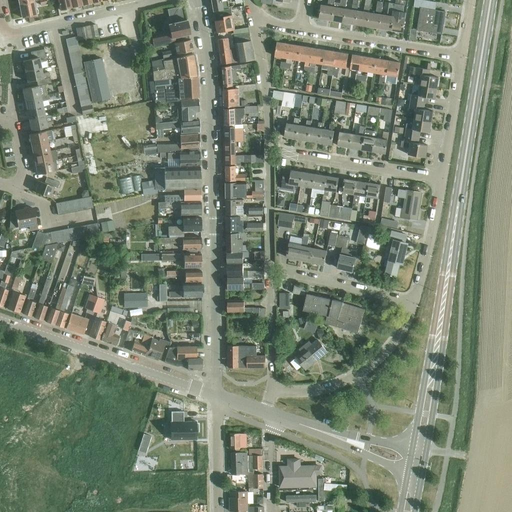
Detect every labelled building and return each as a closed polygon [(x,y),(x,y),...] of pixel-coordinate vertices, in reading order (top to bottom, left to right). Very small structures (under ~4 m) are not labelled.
[(69,0),(57,0),(59,11),(71,8),(69,0)] [(212,0),(214,12),(229,9),(227,0),(212,0)] [(319,18),(331,20),(333,8),(334,3),(334,0),(328,0),(327,7),(321,6),(319,18)] [(345,0),(341,0),(340,4),(334,3),(333,8),(331,20),(343,22),(345,9),(344,9),(345,0)] [(343,22),(354,24),(357,12),(358,0),(353,0),(351,11),(345,9),(343,22)] [(354,24),(366,26),(369,13),(371,0),(368,0),(365,0),(364,13),(357,12),(354,24)] [(437,2),(421,0),(415,0),(414,6),(435,10),(437,2)] [(33,1),(19,5),(22,18),(36,15),(33,2),(33,1)] [(366,26),(379,28),(381,15),(383,2),(377,2),(375,15),(369,13),(366,26)] [(169,7),(171,15),(184,11),(182,3),(169,7)] [(379,28),(390,30),(394,4),(389,3),(388,12),(387,16),(381,15),(379,28)] [(394,4),(390,30),(403,32),(405,19),(406,13),(403,13),(404,6),(394,4)] [(441,34),(445,11),(435,10),(421,7),(417,30),(441,34)] [(229,9),(214,12),(218,33),(234,30),(235,30),(231,8),(229,9)] [(173,38),(188,35),(185,20),(167,24),(169,34),(151,38),(153,46),(174,42),(173,38)] [(96,25),(89,26),(92,38),(98,37),(96,25)] [(76,29),(78,37),(78,40),(92,38),(89,26),(76,29)] [(249,35),(235,36),(237,58),(238,63),(254,61),(251,35),(249,35)] [(66,40),(67,48),(78,45),(77,41),(78,40),(78,37),(66,40)] [(229,38),(218,40),(221,65),(238,63),(237,58),(236,51),(230,51),(229,38)] [(174,49),(175,55),(192,51),(189,41),(171,45),(172,49),(174,49)] [(277,42),(275,56),(287,58),(289,44),(277,42)] [(292,59),(299,60),(301,46),(289,44),(286,63),(285,69),(290,69),(291,64),(292,59)] [(303,72),(309,72),(313,48),(301,46),(299,60),(305,62),(303,72)] [(316,63),(322,64),(324,50),(313,48),(309,72),(314,73),(316,63)] [(170,49),(161,50),(163,58),(171,57),(170,49)] [(23,61),(25,72),(41,68),(47,67),(44,50),(30,52),(31,59),(23,61)] [(327,75),(332,76),(336,52),(324,50),(322,64),(321,68),(328,70),(327,75)] [(68,53),(71,64),(81,61),(79,51),(68,53)] [(336,52),(332,76),(337,77),(339,67),(346,68),(348,54),(336,52)] [(152,79),(177,78),(196,77),(195,67),(193,55),(164,62),(164,59),(152,61),(152,72),(152,79)] [(360,83),(361,81),(362,71),(364,57),(352,55),(350,69),(357,70),(355,82),(360,83)] [(376,58),(364,57),(362,71),(374,73),(376,58)] [(389,60),(376,58),(374,73),(380,74),(379,84),(384,85),(385,82),(389,60)] [(110,98),(101,59),(84,63),(92,102),(110,98)] [(400,62),(389,60),(385,82),(397,84),(400,62)] [(235,71),(241,70),(240,66),(221,68),(224,88),(233,87),(232,82),(236,82),(235,71)] [(36,80),(37,86),(45,85),(51,83),(49,72),(42,74),(41,68),(25,72),(27,82),(36,80)] [(420,85),(437,88),(439,78),(429,76),(430,70),(416,68),(413,84),(420,85)] [(73,74),(76,86),(86,83),(84,72),(73,74)] [(153,102),(176,101),(196,101),(196,77),(177,78),(178,85),(176,85),(176,84),(169,84),(169,85),(155,86),(155,92),(153,92),(153,102)] [(47,95),(46,90),(45,85),(37,86),(22,89),(24,100),(47,95)] [(412,94),(411,101),(422,103),(423,97),(435,99),(437,88),(420,85),(419,91),(416,91),(412,94)] [(223,91),(224,107),(238,107),(238,90),(223,91)] [(303,101),(303,96),(283,93),(282,105),(293,107),(294,100),(303,101)] [(24,100),(27,110),(43,107),(42,102),(48,100),(47,95),(24,100)] [(318,98),(317,105),(326,107),(327,99),(318,98)] [(179,109),(180,120),(194,120),(194,112),(197,112),(196,101),(176,101),(176,109),(179,109)] [(415,114),(414,119),(431,122),(433,112),(421,110),(422,103),(411,101),(409,113),(415,114)] [(356,104),(347,103),(346,115),(349,115),(350,107),(355,108),(356,104)] [(91,105),(80,107),(82,115),(93,113),(91,105)] [(43,107),(27,110),(29,121),(51,116),(49,106),(43,107)] [(248,113),(248,116),(258,116),(257,106),(245,106),(245,113),(248,113)] [(367,115),(379,117),(380,108),(369,106),(368,113),(367,115)] [(241,119),(243,119),(243,108),(224,109),(224,125),(241,124),(241,119)] [(380,108),(379,117),(380,117),(380,115),(384,116),(384,122),(391,122),(392,110),(380,108)] [(51,116),(29,121),(31,131),(53,126),(51,116)] [(284,137),(296,139),(298,125),(299,119),(294,118),(293,125),(286,123),(284,137)] [(406,124),(405,135),(417,137),(418,131),(430,132),(431,122),(414,119),(413,125),(406,124)] [(194,120),(180,120),(180,122),(160,123),(160,128),(179,127),(179,133),(198,132),(198,120),(194,120)] [(296,139),(308,141),(310,127),(311,121),(307,120),(306,126),(298,125),(296,139)] [(308,141),(320,143),(322,129),(323,123),(318,123),(317,129),(310,127),(308,141)] [(322,129),(320,143),(331,145),(335,125),(330,125),(329,131),(322,129)] [(350,148),(361,150),(365,130),(365,127),(360,126),(359,135),(352,134),(350,148)] [(225,143),(235,142),(243,142),(242,129),(234,129),(234,127),(224,128),(225,143)] [(29,135),(31,145),(47,142),(53,141),(51,130),(29,135)] [(361,150),(373,152),(376,138),(377,132),(365,130),(361,150)] [(338,146),(350,148),(352,134),(340,132),(338,146)] [(376,138),(373,152),(385,154),(389,133),(384,132),(382,139),(376,138)] [(179,135),(179,145),(179,150),(198,148),(198,135),(179,135)] [(417,137),(405,135),(404,141),(402,141),(401,147),(409,149),(408,155),(426,158),(428,145),(416,143),(417,137)] [(144,157),(157,155),(155,139),(142,140),(144,157)] [(31,145),(33,155),(49,151),(47,142),(31,145)] [(235,142),(225,143),(226,164),(264,163),(264,152),(255,153),(255,155),(235,156),(235,142)] [(179,150),(179,145),(157,145),(157,154),(167,154),(179,153),(179,150)] [(33,155),(35,165),(51,161),(57,160),(55,150),(49,151),(33,155)] [(198,153),(179,153),(167,154),(167,160),(178,159),(179,166),(198,166),(198,153)] [(76,156),(78,166),(85,165),(84,161),(82,161),(81,155),(76,156)] [(51,161),(35,165),(37,175),(54,171),(57,171),(55,161),(51,161)] [(85,165),(78,166),(71,168),(72,174),(86,171),(85,165)] [(226,167),(226,181),(245,181),(244,175),(238,175),(238,173),(236,173),(236,166),(226,167)] [(173,168),(154,169),(154,177),(148,177),(151,195),(158,194),(158,190),(178,190),(199,189),(199,168),(173,168)] [(294,185),(301,187),(303,173),(291,171),(291,174),(284,173),(281,189),(293,191),(294,185)] [(301,187),(312,189),(315,175),(303,173),(301,187)] [(133,175),(121,176),(122,192),(134,191),(133,175)] [(316,193),(323,194),(326,176),(315,175),(312,189),(311,197),(315,198),(316,193)] [(320,216),(335,219),(337,207),(330,205),(330,203),(325,202),(326,197),(327,197),(328,191),(336,192),(338,179),(326,176),(323,194),(323,196),(320,216)] [(34,192),(50,198),(54,187),(57,188),(59,183),(46,178),(44,183),(38,181),(34,192)] [(342,193),(354,195),(356,181),(344,179),(342,193)] [(356,181),(354,195),(352,204),(357,205),(359,196),(365,197),(368,183),(356,181)] [(247,183),(239,183),(226,183),(226,199),(246,198),(247,198),(247,197),(246,197),(246,183),(247,183)] [(380,185),(368,183),(365,197),(364,203),(370,204),(371,198),(378,199),(380,185)] [(383,203),(389,204),(391,189),(386,188),(383,203)] [(163,196),(163,204),(181,203),(181,201),(199,200),(199,189),(178,190),(178,196),(163,196)] [(78,192),(80,199),(85,198),(91,197),(90,190),(78,192)] [(419,208),(422,193),(406,191),(403,209),(402,209),(401,217),(416,220),(418,208),(419,208)] [(93,208),(91,197),(85,198),(87,210),(93,208)] [(81,211),(87,210),(85,198),(80,199),(79,199),(81,211)] [(79,199),(73,200),(75,212),(81,211),(79,199)] [(73,200),(67,201),(69,213),(75,212),(73,200)] [(67,201),(61,202),(64,214),(69,213),(67,201)] [(237,207),(243,207),(243,201),(227,201),(227,216),(237,216),(237,207)] [(64,214),(61,202),(55,204),(58,215),(64,214)] [(200,203),(181,203),(163,204),(156,204),(157,209),(179,209),(179,215),(200,215),(200,203)] [(248,207),(248,215),(253,215),(262,215),(262,207),(248,207)] [(342,207),(337,207),(335,219),(350,221),(351,214),(341,212),(342,207)] [(9,229),(18,228),(29,226),(30,230),(37,229),(33,208),(10,213),(9,229)] [(362,223),(373,225),(375,212),(370,212),(369,218),(363,217),(362,223)] [(279,225),(293,228),(295,216),(281,213),(279,225)] [(200,227),(202,225),(202,221),(200,218),(182,218),(182,227),(168,227),(168,236),(183,236),(183,232),(200,232),(200,227)] [(244,232),(243,227),(242,227),(242,223),(240,223),(240,218),(227,218),(227,232),(244,232)] [(114,230),(113,219),(103,220),(104,231),(114,230)] [(321,220),(319,228),(328,229),(329,221),(321,220)] [(97,223),(91,224),(93,236),(100,235),(97,223)] [(91,224),(85,226),(88,237),(93,236),(91,224)] [(247,232),(264,232),(264,224),(247,224),(247,232)] [(85,226),(79,227),(82,239),(88,237),(85,226)] [(79,227),(74,228),(76,240),(82,239),(79,227)] [(74,228),(68,229),(70,241),(76,240),(74,228)] [(68,229),(62,230),(64,242),(70,241),(68,229)] [(62,230),(56,231),(58,243),(64,242),(62,230)] [(31,249),(39,247),(44,234),(37,231),(31,249)] [(50,233),(52,244),(58,243),(56,231),(50,233)] [(39,247),(45,246),(52,244),(50,233),(44,234),(39,247)] [(328,246),(335,247),(337,235),(330,233),(328,246)] [(404,257),(407,244),(405,244),(406,236),(392,233),(390,238),(394,239),(392,248),(390,248),(387,260),(389,261),(386,274),(396,277),(400,263),(401,264),(403,257),(404,257)] [(226,234),(227,252),(243,252),(242,240),(239,240),(239,234),(226,234)] [(299,260),(311,263),(314,249),(306,247),(309,235),(304,234),(301,246),(299,260)] [(366,247),(378,250),(381,238),(369,235),(366,247)] [(335,247),(342,249),(346,250),(347,249),(349,238),(338,236),(335,247)] [(200,250),(202,248),(202,244),(200,242),(200,237),(158,238),(158,243),(181,243),(182,250),(200,250)] [(45,246),(41,259),(51,263),(58,243),(52,244),(45,246)] [(59,244),(56,250),(62,253),(65,246),(59,244)] [(286,257),(299,260),(301,246),(289,244),(286,257)] [(314,249),(311,263),(324,265),(327,251),(314,249)] [(346,250),(342,249),(341,255),(340,255),(337,268),(353,272),(356,259),(358,252),(347,249),(346,250)] [(227,265),(242,265),(242,258),(246,258),(246,252),(243,252),(227,252),(227,265)] [(201,268),(200,254),(161,254),(161,261),(183,261),(183,268),(201,268)] [(7,283),(12,267),(6,265),(0,284),(0,305),(3,307),(8,290),(4,289),(6,283),(7,283)] [(227,265),(227,279),(244,278),(263,278),(263,271),(242,272),(242,265),(227,265)] [(201,282),(201,271),(166,271),(166,277),(184,276),(184,282),(201,282)] [(16,275),(11,289),(13,290),(7,308),(8,309),(9,311),(13,313),(15,311),(19,313),(25,296),(18,293),(19,291),(17,291),(21,277),(16,275)] [(244,278),(227,279),(228,291),(264,290),(264,284),(253,284),(253,285),(244,285),(244,278)] [(46,279),(43,287),(33,317),(43,320),(47,306),(42,305),(50,281),(46,279)] [(294,293),(307,294),(307,284),(295,283),(294,293)] [(33,292),(35,286),(32,284),(22,314),(32,317),(36,303),(29,300),(30,298),(33,299),(35,293),(33,292)] [(66,288),(53,324),(63,328),(67,314),(62,312),(67,298),(69,299),(73,287),(67,284),(66,288)] [(180,293),(176,293),(168,293),(168,297),(201,297),(201,293),(204,293),(204,286),(201,286),(201,284),(182,284),(182,292),(180,292),(180,293)] [(44,321),(53,324),(66,288),(62,287),(54,309),(49,307),(44,321)] [(123,307),(135,307),(134,294),(123,295),(123,307)] [(134,294),(135,307),(147,307),(146,294),(134,294)] [(360,323),(363,308),(342,302),(307,294),(303,310),(328,316),(327,321),(337,323),(336,326),(358,333),(360,323)] [(84,309),(92,312),(97,299),(97,298),(89,295),(84,309)] [(97,299),(92,312),(98,314),(103,300),(97,298),(97,299)] [(259,313),(259,320),(259,322),(266,322),(265,309),(244,309),(244,302),(228,302),(228,313),(259,313)] [(71,314),(66,329),(78,333),(83,334),(85,327),(86,325),(86,324),(87,320),(71,314)] [(130,322),(128,329),(134,331),(138,320),(132,318),(130,322)] [(89,336),(100,340),(106,322),(95,319),(89,336)] [(197,319),(191,321),(193,329),(199,327),(197,319)] [(122,330),(128,331),(128,329),(130,322),(125,321),(122,330)] [(106,322),(100,340),(116,346),(119,336),(113,334),(117,326),(106,322)] [(131,341),(134,331),(128,329),(128,331),(125,340),(131,341)] [(323,329),(317,331),(319,339),(325,337),(323,329)] [(131,351),(145,356),(151,339),(152,337),(144,335),(141,344),(137,343),(138,341),(135,340),(131,351)] [(158,359),(164,361),(166,355),(169,348),(171,343),(160,339),(159,341),(151,339),(145,356),(158,360),(158,359)] [(327,353),(317,340),(312,345),(309,341),(299,350),(301,353),(290,362),(297,370),(302,365),(305,370),(327,353)] [(257,346),(247,346),(228,346),(228,368),(238,368),(247,368),(266,368),(265,356),(257,356),(257,346)] [(164,361),(164,362),(176,366),(178,366),(187,366),(187,370),(197,370),(201,370),(203,368),(203,365),(201,363),(201,358),(196,359),(196,347),(176,347),(169,348),(166,355),(164,361)] [(171,422),(170,422),(170,440),(196,440),(196,432),(198,432),(198,425),(196,425),(196,422),(183,422),(183,411),(171,412),(171,422)] [(240,448),(247,447),(246,434),(240,434),(230,434),(231,449),(240,449),(240,448)] [(254,444),(263,444),(263,435),(254,435),(254,444)] [(247,464),(247,452),(232,453),(232,475),(248,474),(247,464)] [(248,469),(263,469),(262,456),(248,456),(248,469)] [(279,466),(279,488),(316,487),(316,474),(322,474),(322,465),(300,466),(300,459),(287,459),(287,466),(279,466)] [(249,475),(249,488),(263,488),(263,474),(249,475)] [(324,500),(329,500),(329,490),(324,490),(324,479),(318,479),(318,502),(324,502),(324,500)] [(325,483),(324,490),(341,491),(347,492),(347,485),(343,485),(325,483)] [(263,488),(249,488),(249,501),(263,501),(263,488)] [(230,498),(230,511),(248,511),(247,492),(230,492),(230,498)]
